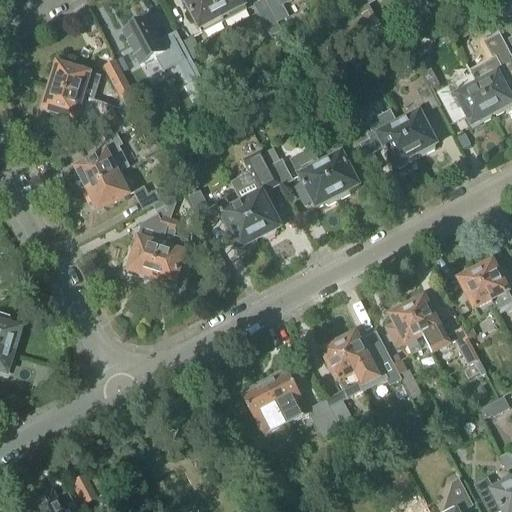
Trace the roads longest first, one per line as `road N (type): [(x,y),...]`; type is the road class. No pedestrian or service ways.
road 1 (residential): [(120,389),(511,188)]
road 2 (residential): [(120,389),(0,166)]
road 3 (residential): [(0,452),(120,389)]
